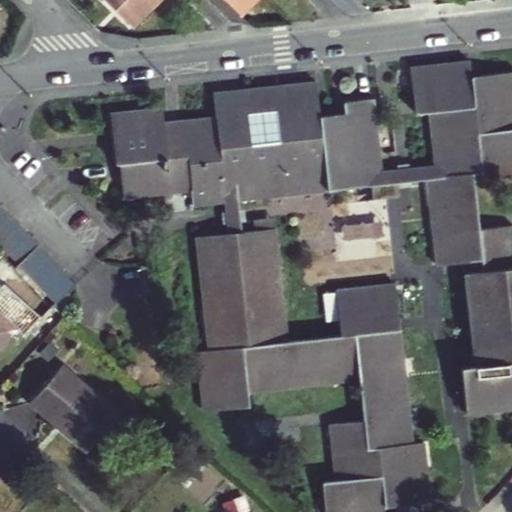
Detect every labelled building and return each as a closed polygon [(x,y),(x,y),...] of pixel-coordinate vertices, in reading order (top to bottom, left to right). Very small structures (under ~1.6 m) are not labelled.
[(150,3),(146,0),(104,0),(129,24),(150,3)] [(226,0),(238,12),(249,0),(226,0)] [(511,72),(472,77),(471,64),(411,70),(416,115),(431,113),(436,168),(426,169),(428,183),(437,267),(465,264),(477,368),(461,369),(466,414),(511,409),(511,225),(480,230),(475,181),(511,177),(511,72)] [(241,202),(384,187),(383,175),(375,102),(345,105),(345,114),(320,117),(317,85),(213,96),(216,120),(165,125),(163,111),(112,117),(116,167),(120,167),(124,202),(192,194),(193,207),(228,204),(241,202)] [(426,169),(383,175),(384,187),(428,183),(426,169)] [(244,234),(241,202),(228,204),(231,236),(244,234)] [(0,251),(3,255),(13,264),(21,273),(32,285),(40,293),(50,304),(69,286),(59,276),(51,267),(41,256),(32,246),(22,236),(13,227),(4,217),(0,212),(0,251)] [(277,231),(244,234),(231,236),(198,239),(210,352),(199,354),(205,413),(250,408),(249,394),(360,382),(365,423),(332,426),(338,484),(324,486),(326,511),(387,511),(387,509),(432,504),(425,445),(415,446),(396,285),(336,292),(342,337),(290,343),(277,231)] [(0,345),(6,351),(33,322),(0,291),(0,345)] [(120,422),(65,371),(32,405),(88,457),(120,422)]
